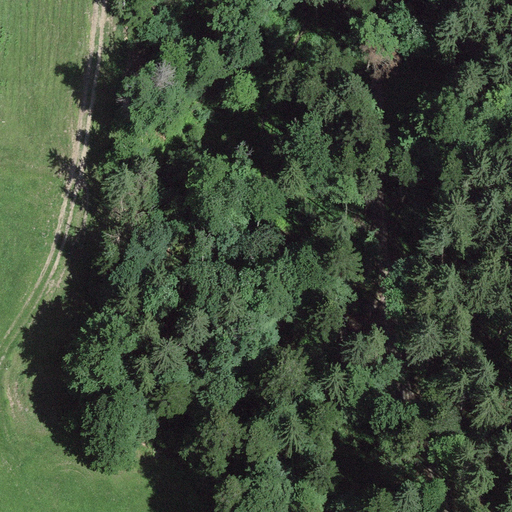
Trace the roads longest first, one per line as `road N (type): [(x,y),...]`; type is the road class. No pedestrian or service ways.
road 1 (track): [(445,511),(405,379),(381,247),(376,117),(390,0)]
road 2 (track): [(0,356),(67,231),(103,0)]
